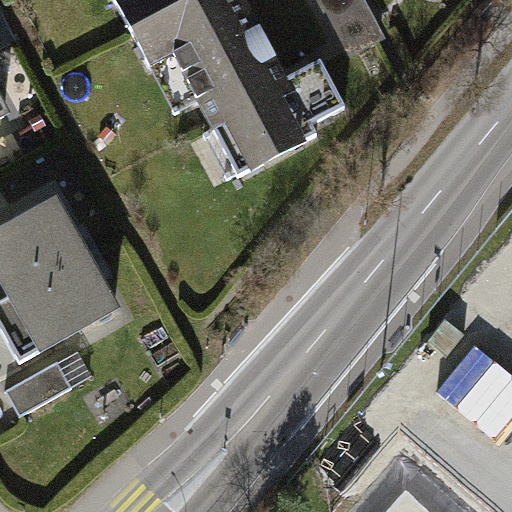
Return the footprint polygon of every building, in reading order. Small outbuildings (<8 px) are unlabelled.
[(116,0),(140,43),(218,0),(116,0)] [(275,0),(218,0),(140,43),(225,198),(326,143),(289,76),(256,16),(278,4),(275,0)] [(361,0),(315,0),(345,62),(383,44),(361,0)] [(0,73),(0,135),(25,123),(0,73)] [(80,205),(0,246),(0,317),(1,319),(110,263),(80,205)] [(110,263),(1,319),(29,374),(138,318),(110,263)]
